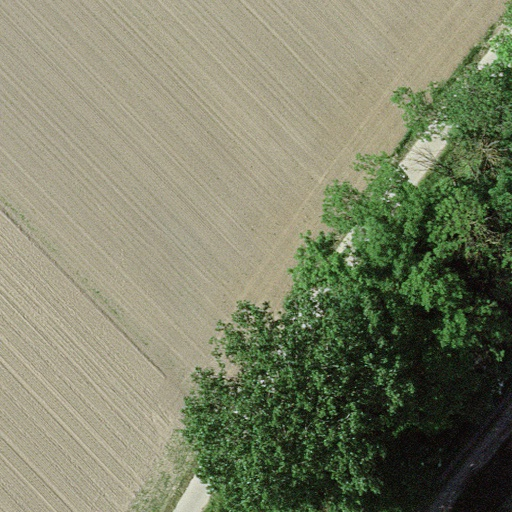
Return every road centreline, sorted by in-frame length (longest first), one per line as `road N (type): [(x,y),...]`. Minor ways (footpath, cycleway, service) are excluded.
road 1 (track): [(511,38),(368,226),(186,511)]
road 2 (track): [(511,404),(425,511)]
